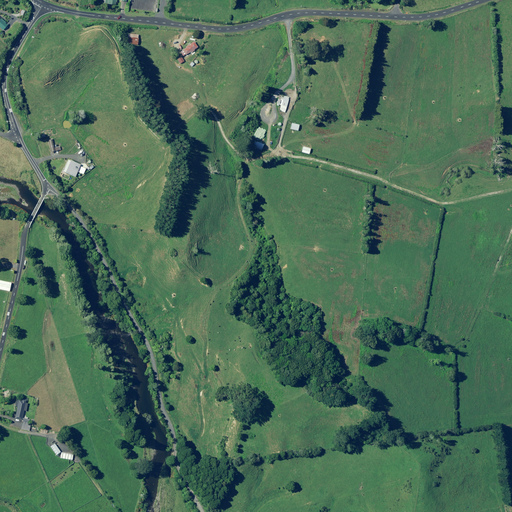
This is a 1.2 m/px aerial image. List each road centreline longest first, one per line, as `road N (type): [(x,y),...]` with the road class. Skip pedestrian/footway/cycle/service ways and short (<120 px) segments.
road 1 (tertiary): [(42,3),(228,29),(301,12),(419,16),(482,0)]
road 2 (unclassified): [(17,134),(45,187),(24,235),(0,352)]
road 3 (unclassified): [(42,3),(2,73),(17,134)]
